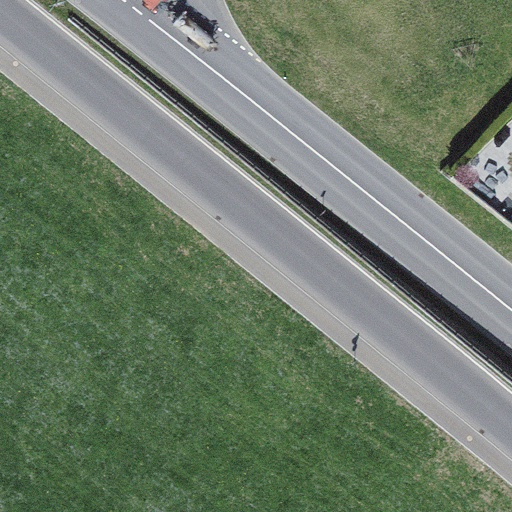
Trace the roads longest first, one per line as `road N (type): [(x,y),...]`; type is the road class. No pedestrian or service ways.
road 1 (primary): [(0,14),(511,426)]
road 2 (secondary): [(123,0),(511,311)]
